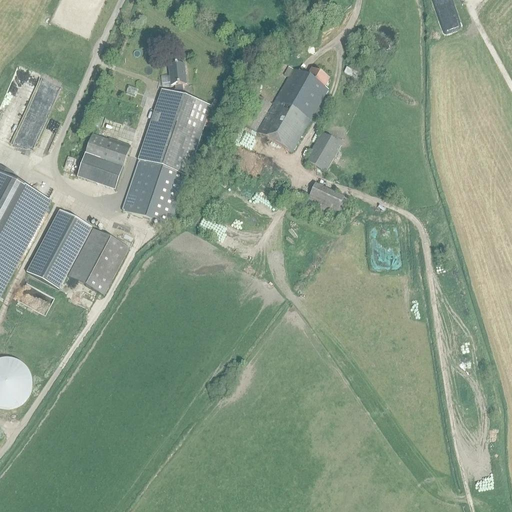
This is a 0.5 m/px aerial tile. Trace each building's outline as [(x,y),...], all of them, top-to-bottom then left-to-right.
[(442,37),(464,32),(463,24),(441,28),(442,37)] [(161,92),(138,160),(148,164),(147,166),(140,164),(123,214),(169,230),(186,177),(188,178),(204,127),(210,129),(213,121),(207,119),(211,108),(182,98),(183,96),(182,87),(186,87),(184,66),(175,67),(168,68),(170,88),(175,88),(176,92),(174,92),(173,96),(161,92)] [(347,68),(345,73),(357,79),(359,74),(347,68)] [(330,83),(310,71),(306,78),(294,71),(257,134),(292,155),(329,92),(326,90),(330,83)] [(135,95),(136,88),(128,87),(127,94),(135,95)] [(272,106),(257,97),(241,124),(256,133),(272,106)] [(94,126),(98,128),(102,117),(97,115),(94,126)] [(341,146),(321,135),(305,163),(325,175),(341,146)] [(92,136),(77,179),(115,192),(130,149),(92,136)] [(0,294),(49,202),(13,183),(16,177),(0,168),(0,294)] [(351,201),(315,184),(305,204),(342,221),(351,201)] [(59,213),(26,274),(59,292),(92,230),(59,213)] [(128,249),(92,230),(67,278),(103,297),(128,249)] [(0,409),(2,410),(3,410),(5,410),(7,410),(8,410),(10,410),(12,410),(14,409),(15,409),(17,408),(18,407),(20,406),(21,405),(23,404),(24,403),(25,402),(26,400),(27,399),(28,398),(29,396),(30,394),(30,393),(31,391),(31,389),(32,388),(32,386),(32,384),(32,382),(31,381),(31,379),(30,377),(30,376),(29,374),(28,373),(27,371),(26,370),(25,368),(24,367),(23,366),(21,365),(20,364),(18,363),(17,362),(15,362),(14,361),(12,361),(10,360),(8,360),(7,360),(5,360),(3,360),(2,361),(0,361),(0,409)]
